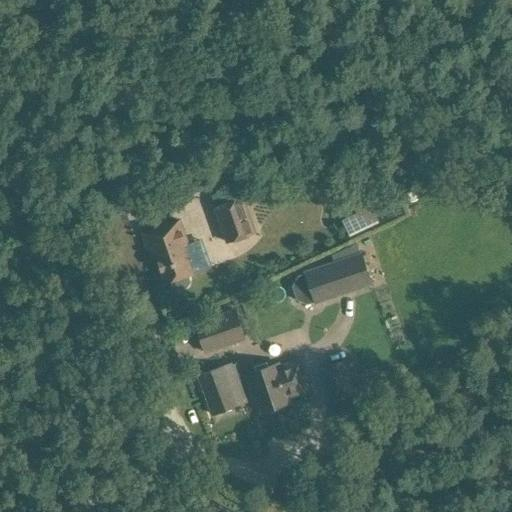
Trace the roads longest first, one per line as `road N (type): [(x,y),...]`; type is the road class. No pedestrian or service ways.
road 1 (unclassified): [(197,431),(113,219)]
road 2 (unclassified): [(82,511),(197,431)]
